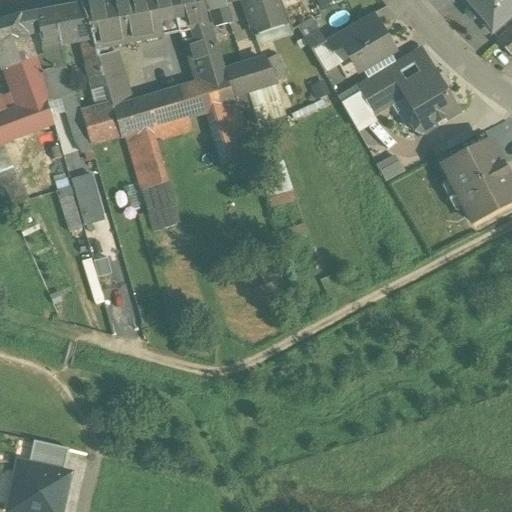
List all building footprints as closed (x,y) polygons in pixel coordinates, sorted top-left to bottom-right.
[(146,0),(111,0),(80,6),(90,40),(91,42),(113,38),(155,31),(146,0)] [(200,0),(169,0),(179,35),(186,33),(208,27),(200,0)] [(223,0),(202,0),(206,11),(210,10),(215,29),(230,25),(224,3),(225,3),(223,0)] [(276,0),(241,0),(254,37),(286,27),(276,0)] [(511,0),(462,0),(462,1),(491,33),(511,14),(511,0)] [(80,6),(53,11),(60,46),(61,46),(80,42),(90,40),(80,6)] [(53,11),(20,17),(27,37),(39,34),(42,49),(47,48),(60,46),(53,11)] [(20,17),(0,22),(0,59),(1,62),(32,52),(27,37),(20,17)] [(370,17),(325,43),(332,56),(345,49),(344,47),(377,28),(370,17)] [(311,21),(297,29),(310,52),(324,44),(311,21)] [(208,27),(186,33),(190,47),(213,39),(209,26),(208,27)] [(377,28),(344,47),(345,49),(352,61),(354,59),(362,71),(392,53),(377,28)] [(511,31),(497,45),(511,58),(511,31)] [(113,38),(91,42),(109,101),(112,113),(129,108),(128,106),(129,106),(119,69),(120,69),(113,38)] [(213,39),(190,47),(211,113),(234,106),(213,39)] [(90,40),(80,42),(80,46),(92,93),(105,89),(91,42),(90,40)] [(60,46),(47,48),(52,71),(52,72),(65,70),(66,70),(61,46),(60,46)] [(32,52),(1,62),(5,72),(36,62),(32,52)] [(414,53),(355,88),(373,117),(405,98),(401,92),(427,76),(414,53)] [(288,78),(278,57),(264,63),(275,84),(288,78)] [(36,62),(5,72),(15,96),(20,109),(6,114),(3,115),(13,141),(53,126),(45,101),(44,94),(40,76),(40,73),(36,62)] [(264,62),(240,69),(247,93),(275,85),(275,84),(264,63),(264,62)] [(240,69),(225,73),(233,98),(247,93),(240,69)] [(52,71),(40,73),(40,76),(44,94),(72,89),(65,70),(52,72),(52,71)] [(427,76),(401,92),(405,98),(416,117),(415,120),(413,121),(411,128),(415,134),(421,136),(427,132),(430,128),(434,125),(439,125),(457,114),(446,96),(442,98),(438,90),(441,88),(432,73),(427,76)] [(129,108),(112,113),(119,137),(120,140),(125,139),(152,131),(185,121),(191,119),(182,90),(129,106),(128,106),(129,108)] [(15,96),(3,100),(2,102),(6,114),(20,109),(15,96)] [(109,101),(80,110),(90,145),(119,137),(112,113),(109,101)] [(211,113),(207,114),(216,144),(244,136),(234,106),(211,113)] [(3,115),(0,116),(0,146),(13,141),(3,115)] [(185,121),(152,131),(156,143),(189,133),(185,121)] [(152,131),(125,139),(141,192),(163,186),(168,184),(156,143),(152,131)] [(244,136),(216,144),(223,167),(251,159),(244,136)] [(511,186),(489,144),(443,168),(472,225),(511,203),(511,186)] [(0,146),(0,188),(1,189),(16,183),(0,146)] [(388,181),(406,172),(398,156),(380,164),(388,181)] [(70,183),(82,228),(104,222),(92,178),(70,183)] [(163,186),(141,192),(148,215),(170,208),(163,186)] [(109,255),(83,263),(98,306),(105,303),(112,326),(127,321),(125,316),(133,313),(130,305),(133,304),(127,285),(105,293),(100,278),(115,274),(109,255)] [(35,443),(29,467),(65,475),(70,451),(35,443)] [(8,511),(62,511),(71,476),(65,475),(29,467),(19,465),(8,511)]
